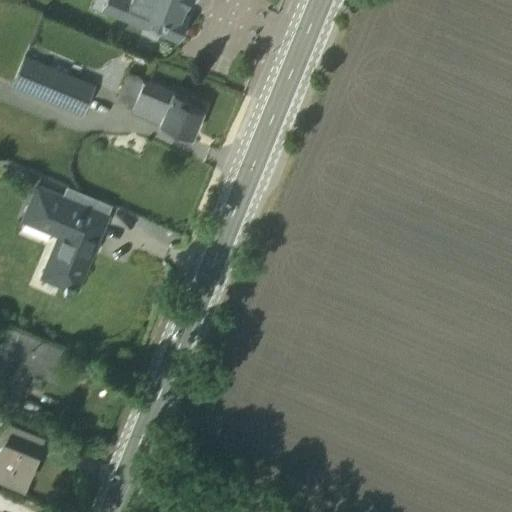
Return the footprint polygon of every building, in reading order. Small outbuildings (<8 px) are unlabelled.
[(155,29),(156,27),(176,35),(177,31),(181,28),(183,21),(183,17),(184,13),(177,10),(181,2),(183,3),(184,0),(100,0),(98,6),(146,25),(149,28),(150,29),(152,29),(155,29)] [(101,45),(99,53),(122,58),(124,49),(101,45)] [(37,52),(22,88),(81,113),(91,89),(78,84),(83,71),(37,52)] [(128,108),(189,133),(200,106),(186,100),(189,93),(141,73),(141,75),(126,69),(115,94),(131,101),(128,108)] [(94,238),(105,212),(89,205),(93,194),(66,183),(61,194),(32,182),(18,217),(54,233),(39,271),(74,286),(90,248),(86,246),(90,237),(94,238)] [(66,348),(8,324),(0,342),(0,404),(10,408),(27,366),(54,377),(66,348)] [(43,433),(1,415),(0,417),(0,474),(22,484),(43,433)]
